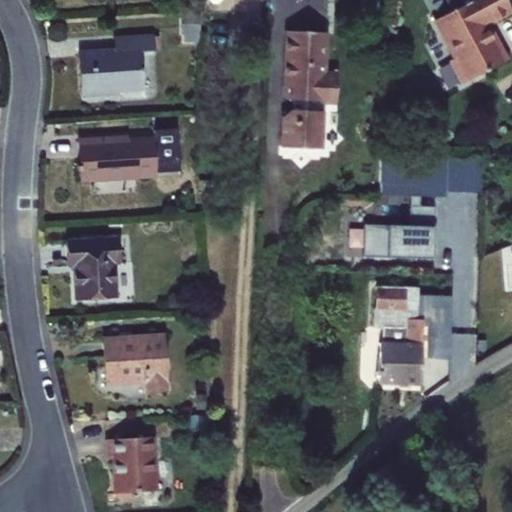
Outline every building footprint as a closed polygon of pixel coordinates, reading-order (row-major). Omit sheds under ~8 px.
[(434,24),(454,63),(448,66),(459,89),(505,66),(487,29),(510,18),(501,0),(472,0),(467,3),(470,6),(434,24)] [(328,28),(287,26),(284,91),(288,95),(294,95),(294,105),(291,105),(283,113),(282,141),(322,143),(324,98),(336,99),(337,65),(326,65),(328,28)] [(116,52),(81,54),(83,93),(122,91),(123,96),(148,94),(145,51),(156,51),(155,35),(115,37),(116,52)] [(109,137),(70,139),(73,179),(149,173),(147,139),(109,141),(109,137)] [(467,176),(371,172),(369,209),(431,212),(431,206),(467,207),(467,176)] [(121,236),(70,240),(71,265),(77,265),(79,299),(119,297),(117,262),(123,262),(121,236)] [(405,302),(365,301),(362,356),(367,356),(365,395),(407,397),(411,334),(404,333),(405,302)] [(166,336),(106,340),(109,385),(147,382),(148,392),(170,390),(166,336)] [(155,437),(110,439),(111,471),(116,471),(118,499),(159,496),(155,437)]
